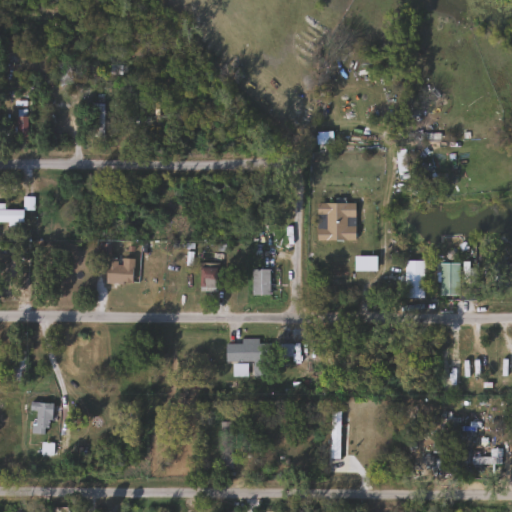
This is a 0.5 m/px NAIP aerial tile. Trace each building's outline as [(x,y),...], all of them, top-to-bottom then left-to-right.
[(102,103),(102,137),(94,137),(94,103),(102,103)] [(25,110),(25,135),(15,135),(15,110),(25,110)] [(314,143),(314,131),(331,131),(331,143),(314,143)] [(353,240),(315,240),(315,229),(325,228),(325,214),(315,215),(315,203),(352,202),(353,240)] [(0,222),(0,209),(20,209),(20,223),(0,222)] [(511,252),(511,287),(492,287),(492,252),(511,252)] [(374,271),(353,271),(352,256),(374,255),(374,271)] [(104,283),(104,258),(132,258),(132,283),(104,283)] [(422,260),(422,297),(402,297),(402,260),(422,260)] [(213,291),(198,291),(199,263),(214,263),(213,291)] [(250,295),(250,269),(267,269),(267,295),(250,295)] [(224,341),(256,340),(256,343),(269,343),(269,375),(251,375),(251,361),(224,361),(224,341)] [(291,358),(278,357),(278,343),(292,344),(291,358)] [(23,351),(23,380),(12,380),(12,351),(23,351)] [(49,403),(48,434),(32,433),(33,411),(28,410),(29,402),(49,403)] [(229,469),(220,469),(220,421),(229,421),(229,469)]
